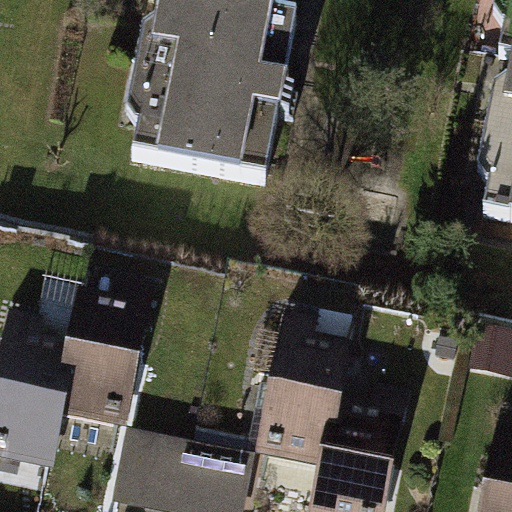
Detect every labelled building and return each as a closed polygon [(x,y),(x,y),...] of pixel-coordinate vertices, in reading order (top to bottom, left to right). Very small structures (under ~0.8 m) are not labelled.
[(291,0),(150,0),(150,2),(164,5),(160,26),(147,34),(131,116),(140,131),(134,161),(271,187),(302,24),(288,21),(291,0)] [(511,0),(503,0),(500,20),(509,35),(504,63),(511,64),(511,88),(501,95),(485,177),(494,192),(488,222),(511,226),(511,0)] [(48,316),(11,308),(0,362),(0,460),(55,472),(66,418),(130,431),(158,285),(126,278),(122,298),(80,289),(70,342),(43,337),(48,316)] [(323,315),(285,307),(258,457),(321,471),(313,511),(387,511),(411,393),(380,387),(376,407),(348,401),(359,345),(319,337),(323,315)] [(511,511),(511,411),(501,409),(480,511),(511,511)] [(246,511),(258,457),(130,431),(115,505),(151,511),(246,511)]
